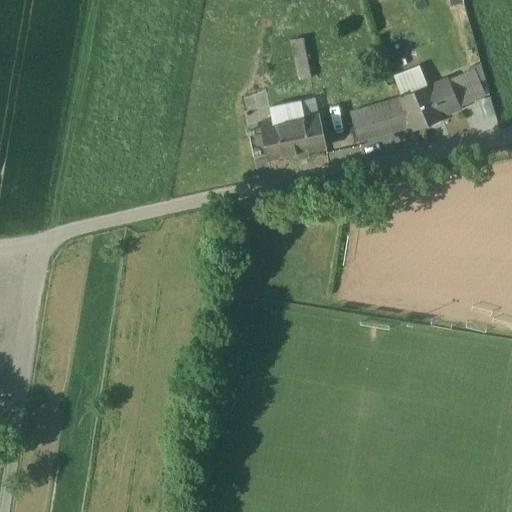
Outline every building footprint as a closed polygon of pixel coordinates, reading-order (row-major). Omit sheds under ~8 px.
[(292,38),(297,77),(313,76),(308,36),(292,38)] [(447,78),(427,86),(440,116),(460,108),(447,78)] [(427,86),(401,97),(413,126),(414,129),(441,118),(440,116),(427,86)] [(413,126),(401,97),(391,100),(400,129),(413,126)] [(391,100),(351,113),(360,142),(400,129),(391,100)] [(299,102),(271,108),(274,119),(259,122),(267,158),(326,145),(319,114),(303,118),(299,102)]
